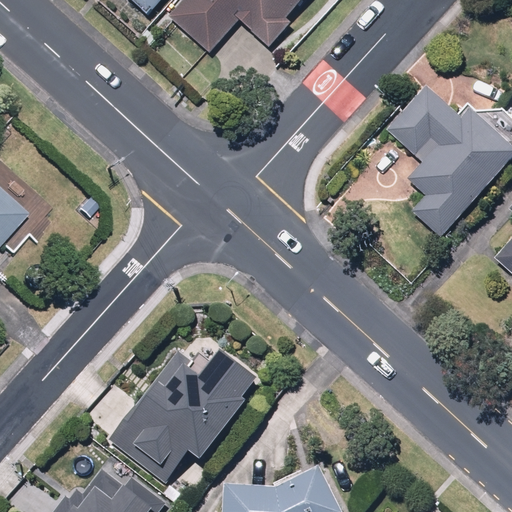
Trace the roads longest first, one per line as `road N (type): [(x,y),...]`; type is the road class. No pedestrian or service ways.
road 1 (secondary): [(217,203),(511,474)]
road 2 (residential): [(217,203),(180,226),(0,428)]
road 3 (secondary): [(0,5),(217,203)]
road 4 (residential): [(217,203),(256,176),(412,0)]
